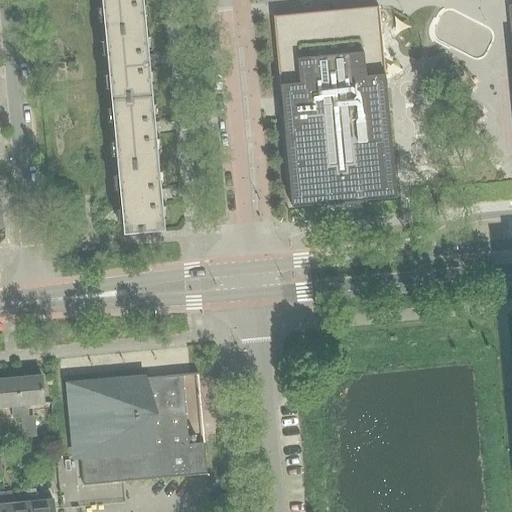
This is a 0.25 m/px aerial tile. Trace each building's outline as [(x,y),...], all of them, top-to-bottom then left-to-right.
[(146,27),(143,0),(101,0),(104,31),(146,27)] [(396,198),(378,6),(272,16),(290,208),(396,198)] [(104,31),(111,98),(152,94),(146,27),(104,31)] [(158,162),(152,94),(111,98),(117,166),(158,162)] [(117,166),(123,235),(165,231),(158,162),(117,166)] [(204,444),(188,445),(182,377),(198,375),(198,374),(74,385),(83,486),(207,475),(204,444)] [(44,404),(41,376),(17,378),(21,418),(22,430),(29,429),(27,405),(44,404)] [(0,380),(0,407),(12,406),(13,419),(21,418),(17,378),(0,380)] [(53,511),(53,501),(37,502),(36,490),(27,491),(28,502),(28,511),(53,511)] [(12,492),(4,493),(5,511),(28,511),(28,502),(13,504),(12,492)]
